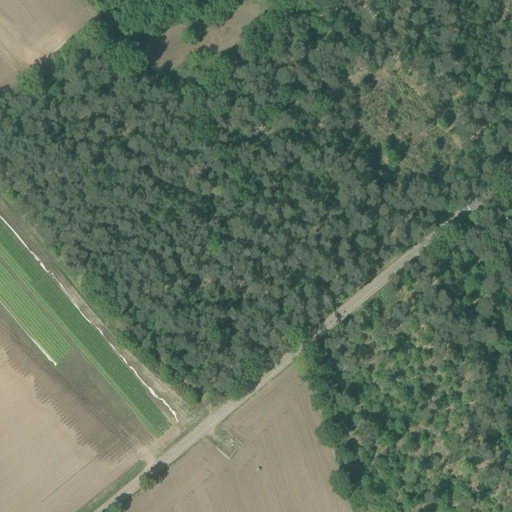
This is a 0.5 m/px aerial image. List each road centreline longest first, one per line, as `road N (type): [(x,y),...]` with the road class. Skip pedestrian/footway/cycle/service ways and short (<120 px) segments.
road 1 (tertiary): [(102,511),(511,171)]
road 2 (track): [(0,188),(111,326),(221,414)]
